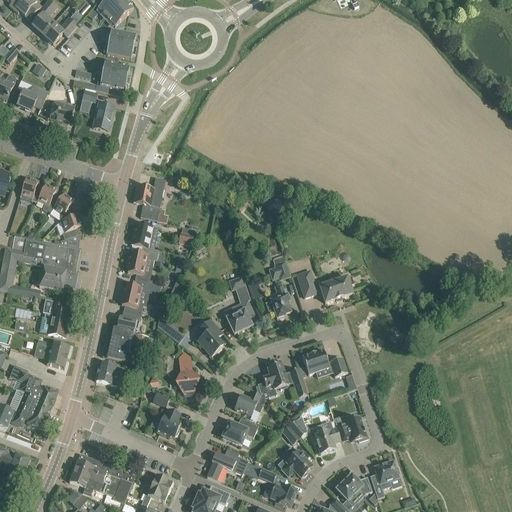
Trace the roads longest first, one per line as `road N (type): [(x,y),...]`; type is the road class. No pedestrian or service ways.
road 1 (residential): [(303,511),(329,471),(380,445),(345,335),(329,332),(246,363),(193,470)]
road 2 (tertiary): [(73,416),(123,182)]
road 3 (residential): [(193,470),(73,416)]
road 4 (residential): [(123,182),(0,145)]
